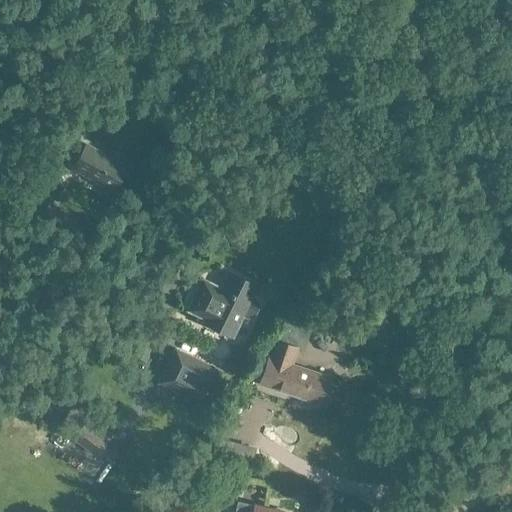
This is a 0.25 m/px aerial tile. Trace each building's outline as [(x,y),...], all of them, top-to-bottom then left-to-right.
[(86,147),(74,168),(111,189),(123,167),(86,147)] [(48,205),(37,220),(60,238),(73,223),(48,205)] [(203,283),(191,309),(209,318),(208,321),(231,332),(236,322),(238,323),(242,314),(246,316),(251,316),(254,314),(258,306),(258,302),(255,299),(251,296),(257,284),(231,272),(222,292),(203,283)] [(319,280),(290,318),(300,326),(329,287),(319,280)] [(268,360),(260,384),(318,403),(326,378),(290,366),(295,352),(273,344),(264,356),(264,357),(266,358),(268,360)] [(177,350),(159,386),(205,407),(222,372),(177,350)] [(78,412),(65,431),(98,455),(111,436),(78,412)] [(204,461),(248,472),(254,448),(210,437),(204,461)] [(167,511),(193,511),(203,499),(209,492),(191,478),(189,481),(176,471),(154,499),(168,509),(166,511),(167,511)] [(283,511),(238,501),(235,511),(283,511)]
